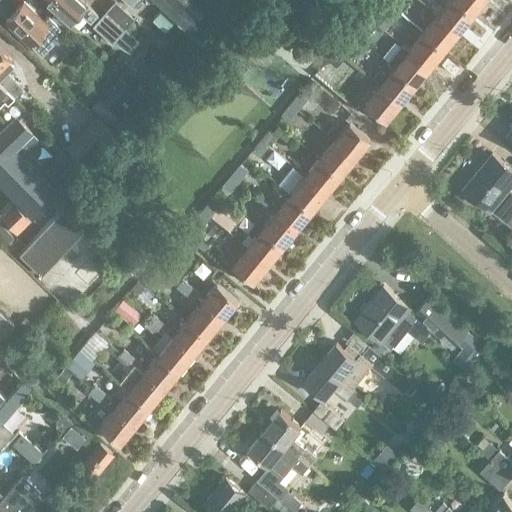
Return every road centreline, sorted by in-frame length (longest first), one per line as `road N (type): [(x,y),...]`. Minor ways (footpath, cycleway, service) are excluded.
road 1 (tertiary): [(129,511),(407,182)]
road 2 (tertiary): [(407,182),(511,51)]
road 3 (residential): [(511,281),(407,182)]
